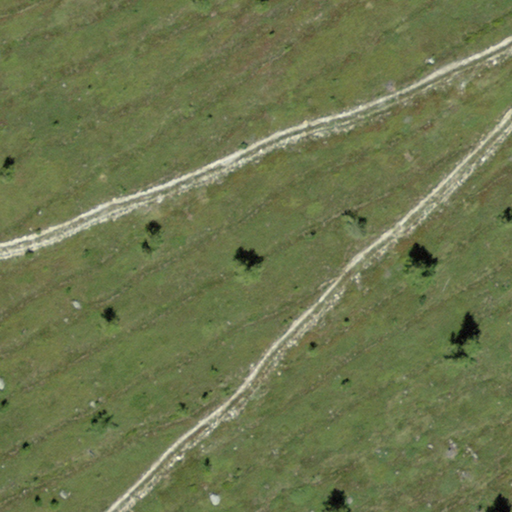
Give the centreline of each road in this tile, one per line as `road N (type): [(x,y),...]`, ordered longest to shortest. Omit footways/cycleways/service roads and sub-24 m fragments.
road 1 (track): [(102,511),(205,425),(511,123)]
road 2 (track): [(511,37),(423,87),(250,162),(0,247)]
